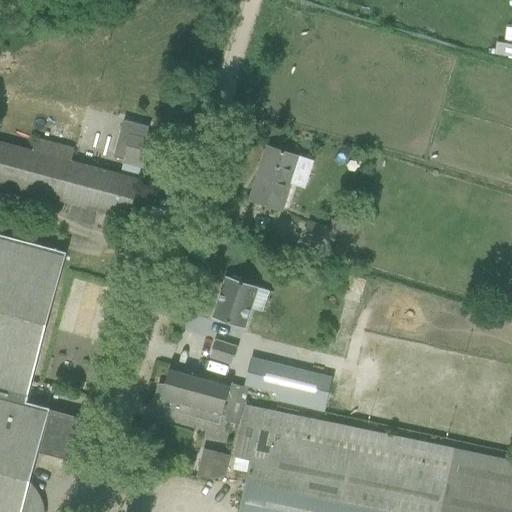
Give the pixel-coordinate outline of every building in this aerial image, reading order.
[(143,166),(150,138),(146,137),(149,127),(123,120),(113,158),(124,161),(143,166)] [(0,185),(128,220),(139,179),(71,161),(74,150),(35,139),(32,151),(0,142),(0,185)] [(282,211),(299,158),(268,148),(251,201),(282,211)] [(352,229),(333,222),(330,230),(309,224),(305,238),(326,245),(323,253),(342,259),(352,229)] [(0,511),(21,511),(30,482),(34,466),(38,450),(68,459),(72,443),(79,418),(19,402),(21,395),(27,396),(47,322),(66,253),(0,235),(0,511)] [(257,287),(245,284),(226,277),(212,319),(243,330),(257,287)] [(237,349),(214,341),(209,357),(232,364),(237,349)] [(251,360),(245,385),(277,393),(275,400),(323,412),(331,379),(251,360)] [(232,384),(232,383),(170,367),(165,386),(159,385),(153,404),(171,408),(170,412),(221,425),(223,416),(239,420),(248,388),(232,384)] [(511,511),(511,463),(246,407),(234,464),(232,473),(249,476),(241,511),(511,511)] [(224,478),(230,456),(204,449),(197,476),(208,479),(224,478)]
